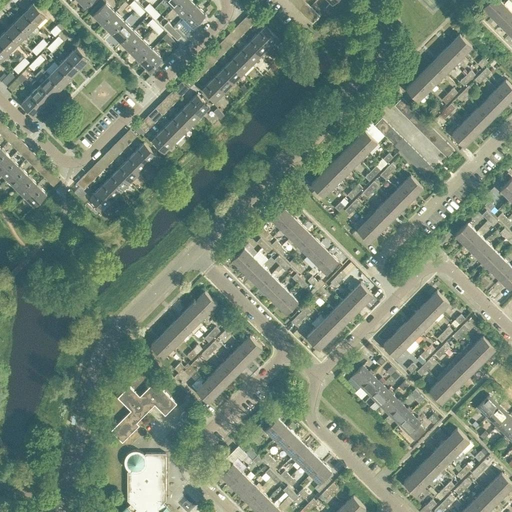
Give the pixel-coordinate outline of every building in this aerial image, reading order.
[(133,0),(130,4),(135,9),(139,5),(134,0),(133,0)] [(180,0),(174,7),(183,16),(196,3),(193,0),(180,0)] [(329,0),(331,1),(324,8),(329,14),(342,0),(329,0)] [(488,0),(483,5),(492,14),(504,2),(501,0),(488,0)] [(33,1),(24,11),(37,24),(46,14),(33,1)] [(93,14),(103,23),(115,10),(106,1),(93,14)] [(307,2),(300,10),(303,13),(310,5),(307,2)] [(492,14),(501,23),(511,12),(511,10),(504,2),(492,14)] [(145,7),(150,12),(154,8),(149,3),(145,7)] [(196,3),(183,16),(193,25),(206,12),(196,3)] [(139,5),(135,9),(140,14),(144,10),(139,5)] [(154,8),(150,12),(156,17),(160,13),(154,8)] [(103,23),(112,32),(125,19),(115,10),(103,23)] [(24,11),(15,20),(27,33),(37,24),(24,11)] [(317,12),(309,19),(312,22),(320,15),(317,12)] [(511,12),(501,23),(510,32),(511,29),(511,12)] [(242,19),(243,19),(250,26),(253,23),(246,16),(242,19)] [(148,22),(154,27),(158,23),(152,18),(148,22)] [(112,32),(121,41),(134,28),(125,19),(112,32)] [(15,20),(5,29),(18,42),(27,33),(15,20)] [(163,25),(169,30),(173,26),(168,21),(163,25)] [(158,23),(154,27),(159,32),(163,28),(158,23)] [(266,23),(257,32),(269,45),(279,36),(266,23)] [(51,30),(55,34),(61,29),(56,25),(51,30)] [(234,28),(241,35),(244,32),(237,25),(234,28)] [(179,32),(173,26),(169,30),(177,39),(181,34),(179,32)] [(121,41),(130,51),(143,38),(134,28),(121,41)] [(5,29),(0,34),(0,42),(9,52),(18,42),(5,29)] [(163,36),(171,45),(175,40),(167,32),(163,36)] [(257,32),(248,41),(261,54),(269,45),(257,32)] [(225,37),(232,44),(235,41),(228,33),(225,37)] [(460,33),(451,42),(463,54),(472,45),(460,33)] [(59,35),(53,40),(57,45),(63,39),(59,35)] [(43,38),(38,43),(42,47),(47,42),(43,38)] [(130,51),(140,60),(152,47),(143,38),(130,51)] [(57,45),(53,40),(48,46),(52,50),(57,45)] [(248,41),(239,50),(252,63),(261,54),(248,41)] [(0,42),(0,60),(9,52),(0,42)] [(216,46),(223,53),(226,50),(219,42),(216,46)] [(451,42),(442,51),(454,63),(463,54),(451,42)] [(42,47),(38,43),(32,49),(37,53),(42,47)] [(77,45),(68,55),(81,67),(90,58),(77,45)] [(152,47),(140,60),(149,69),(162,56),(152,47)] [(239,50),(230,59),(243,72),(252,63),(239,50)] [(207,55),(214,62),(217,59),(210,51),(207,55)] [(442,51),(433,60),(445,72),(454,63),(442,51)] [(40,54),(35,59),(39,63),(44,58),(40,54)] [(68,55),(58,64),(71,77),(81,67),(68,55)] [(25,56),(19,62),(24,66),(29,61),(25,56)] [(478,62),(482,66),(488,60),(483,56),(478,62)] [(39,63),(35,59),(30,64),(34,68),(39,63)] [(230,59),(221,68),(234,81),(243,72),(230,59)] [(198,63),(198,64),(205,71),(208,68),(201,60),(198,63)] [(433,60),(424,69),(436,81),(445,72),(433,60)] [(24,66),(19,62),(14,67),(18,71),(24,66)] [(58,64),(49,73),(62,86),(71,77),(58,64)] [(486,66),(481,72),(485,76),(491,70),(486,66)] [(221,68),(212,77),(225,90),(234,81),(221,68)] [(45,69),(36,78),(53,95),(62,86),(49,73),(45,69)] [(424,69),(415,78),(427,90),(436,81),(424,69)] [(468,72),(465,74),(470,79),(475,73),(471,69),(468,72)] [(189,73),(196,80),(199,77),(192,70),(189,73)] [(2,79),(6,84),(14,75),(10,71),(2,79)] [(22,72),(17,77),(21,82),(26,76),(22,72)] [(485,76),(481,72),(475,77),(479,82),(485,76)] [(470,79),(465,74),(460,80),(464,84),(470,79)] [(21,82),(17,77),(8,86),(13,90),(21,82)] [(225,90),(212,77),(203,87),(216,99),(225,90)] [(36,87),(31,92),(44,104),(53,95),(36,78),(32,83),(36,87)] [(427,90),(415,78),(406,87),(418,99),(427,90)] [(511,84),(506,78),(496,87),(509,100),(511,96),(511,84)] [(469,84),(463,90),(467,94),(473,88),(469,84)] [(174,88),(181,95),(184,92),(177,85),(174,88)] [(453,87),(448,92),(452,96),(457,91),(453,87)] [(496,87),(488,96),(500,109),(509,100),(496,87)] [(467,94),(463,90),(457,95),(462,100),(467,94)] [(44,104),(31,92),(21,101),(34,114),(44,104)] [(197,92),(188,101),(201,114),(210,105),(197,92)] [(452,96),(448,92),(442,98),(446,102),(452,96)] [(165,97),(172,104),(176,101),(168,93),(165,97)] [(395,104),(399,108),(406,100),(402,96),(395,104)] [(488,96),(479,105),(491,118),(500,109),(488,96)] [(399,108),(403,112),(410,104),(406,100),(399,108)] [(188,101),(179,110),(192,123),(201,114),(188,101)] [(156,106),(163,113),(167,110),(159,102),(156,106)] [(451,102),(445,108),(449,112),(455,106),(451,102)] [(403,112),(407,116),(414,108),(410,104),(403,112)] [(430,110),(434,115),(440,109),(435,105),(430,110)] [(479,105),(470,114),(482,126),(491,118),(479,105)] [(407,116),(411,120),(418,112),(414,108),(407,116)] [(449,112),(445,108),(440,113),(444,117),(449,112)] [(179,110),(170,119),(183,132),(192,123),(179,110)] [(147,114),(147,115),(155,122),(158,119),(150,111),(147,114)] [(411,120),(415,124),(422,116),(418,112),(411,120)] [(470,114),(461,123),(473,135),(482,126),(470,114)] [(374,124),(378,128),(386,120),(382,116),(374,124)] [(415,124),(419,128),(426,120),(422,116),(415,124)] [(170,119),(161,128),(174,141),(183,132),(170,119)] [(378,128),(382,132),(390,124),(386,120),(378,128)] [(419,128),(423,132),(430,124),(426,120),(419,128)] [(138,124),(145,131),(149,128),(141,121),(138,124)] [(473,135),(461,123),(452,132),(464,145),(473,135)] [(0,130),(0,131),(3,134),(10,127),(7,124),(0,130)] [(382,132),(387,136),(394,128),(390,124),(382,132)] [(423,132),(427,136),(435,128),(430,124),(423,132)] [(174,141),(161,128),(152,138),(165,150),(174,141)] [(365,128),(356,137),(368,149),(377,140),(365,128)] [(387,136),(391,140),(398,132),(394,128),(387,136)] [(427,136),(431,140),(439,132),(435,128),(427,136)] [(391,140),(395,144),(402,136),(398,132),(391,140)] [(431,140),(435,144),(443,136),(439,132),(431,140)] [(8,140),(11,143),(19,136),(16,133),(8,140)] [(121,137),(128,144),(132,141),(124,133),(121,137)] [(395,144),(399,148),(406,140),(402,136),(395,144)] [(435,144),(439,148),(447,140),(443,136),(435,144)] [(356,137),(347,146),(359,158),(368,149),(356,137)] [(399,148),(403,152),(410,144),(406,140),(399,148)] [(439,148),(443,152),(451,144),(447,140),(439,148)] [(144,141),(135,150),(148,163),(157,154),(144,141)] [(17,149),(20,152),(28,145),(25,142),(17,149)] [(112,146),(119,153),(123,150),(115,142),(112,146)] [(403,152),(407,156),(414,149),(410,144),(403,152)] [(451,144),(443,152),(447,156),(455,148),(451,144)] [(347,146),(338,155),(350,167),(359,158),(347,146)] [(0,148),(0,166),(11,156),(2,147),(0,148)] [(407,156),(411,160),(418,153),(414,149),(407,156)] [(26,158),(29,161),(37,154),(33,150),(26,158)] [(135,150),(126,159),(139,172),(148,163),(135,150)] [(103,154),(110,162),(114,159),(106,151),(103,154)] [(393,156),(389,152),(383,157),(387,161),(393,156)] [(411,160),(415,164),(422,157),(418,153),(411,160)] [(338,155),(329,164),(342,176),(350,167),(338,155)] [(0,166),(0,170),(7,177),(20,165),(11,156),(0,166)] [(415,164),(419,168),(426,161),(422,157),(415,164)] [(35,167),(38,170),(46,162),(42,159),(35,167)] [(126,159),(117,168),(130,181),(139,172),(126,159)] [(105,168),(97,160),(94,163),(102,171),(105,168)] [(419,168),(423,172),(431,165),(426,161),(419,168)] [(392,162),(386,167),(390,171),(396,166),(392,162)] [(329,164),(320,173),(333,185),(342,176),(329,164)] [(376,164),(371,170),(375,174),(380,168),(376,164)] [(7,177),(16,186),(29,173),(20,165),(7,177)] [(431,165),(423,172),(427,176),(435,169),(431,165)] [(390,171),(386,167),(380,173),(385,177),(390,171)] [(44,176),(47,179),(54,171),(51,168),(44,176)] [(117,168),(108,177),(121,190),(130,181),(117,168)] [(85,172),(93,180),(96,177),(88,169),(85,172)] [(375,174),(371,170),(365,175),(369,180),(375,174)] [(16,186),(25,195),(38,182),(29,173),(16,186)] [(333,185),(320,173),(311,182),(324,194),(333,185)] [(411,174),(402,183),(414,195),(423,186),(411,174)] [(511,175),(500,188),(509,197),(511,194),(511,175)] [(108,177),(99,186),(112,199),(121,190),(108,177)] [(76,182),(83,189),(87,186),(79,178),(76,182)] [(374,179),(368,185),(372,189),(378,184),(374,179)] [(38,182),(25,195),(34,204),(47,192),(38,182)] [(358,182),(353,188),(357,192),(363,186),(358,182)] [(402,183),(393,192),(405,204),(414,195),(402,183)] [(372,189),(368,185),(363,191),(367,195),(372,189)] [(112,199),(99,186),(90,195),(103,208),(112,199)] [(357,192),(353,188),(347,193),(352,197),(357,192)] [(393,192),(384,201),(396,213),(405,204),(393,192)] [(356,197),(350,203),(355,207),(360,202),(356,197)] [(485,203),(491,209),(495,205),(489,199),(485,203)] [(335,206),(339,210),(345,204),(341,200),(335,206)] [(384,201),(375,210),(387,222),(396,213),(384,201)] [(355,207),(350,203),(345,209),(349,213),(355,207)] [(272,218),(281,227),(293,214),(284,205),(272,218)] [(482,213),(488,219),(492,214),(486,209),(482,213)] [(375,210),(366,219),(379,231),(387,222),(375,210)] [(497,216),(503,221),(507,217),(502,211),(497,216)] [(281,227),(290,235),(302,223),(293,214),(281,227)] [(492,214),(488,219),(493,224),(497,220),(492,214)] [(511,221),(507,217),(503,221),(509,227),(511,223),(511,221)] [(379,231),(366,219),(357,228),(369,240),(379,231)] [(455,233),(464,242),(477,230),(467,221),(455,233)] [(290,235),(299,244),(311,232),(302,223),(290,235)] [(269,232),(263,226),(259,230),(265,236),(269,232)] [(500,231),(505,237),(510,232),(504,227),(500,231)] [(464,242),(473,251),(485,239),(477,230),(464,242)] [(299,244),(308,253),(320,241),(311,232),(299,244)] [(256,240),(262,246),(266,242),(261,236),(256,240)] [(272,243),(277,248),(282,244),(276,239),(272,243)] [(473,251),(482,260),(494,248),(485,239),(473,251)] [(308,253),(317,262),(329,250),(320,241),(308,253)] [(266,242),(262,246),(268,251),(272,247),(266,242)] [(282,244),(277,248),(283,254),(287,250),(282,244)] [(232,258),(241,267),(253,255),(244,245),(232,258)] [(482,260),(491,269),(503,257),(494,248),(482,260)] [(329,250),(317,262),(326,271),(338,259),(329,250)] [(274,258),(280,264),(284,259),(279,254),(274,258)] [(241,267),(250,276),(262,263),(253,255),(241,267)] [(290,261),(295,266),(299,262),(294,256),(290,261)] [(491,269),(500,278),(511,265),(503,257),(491,269)] [(284,259),(280,264),(286,269),(290,265),(284,259)] [(299,262),(295,266),(301,272),(305,267),(299,262)] [(250,276),(259,285),(271,272),(262,263),(250,276)] [(511,265),(500,278),(509,287),(511,284),(511,265)] [(342,269),(336,275),(340,279),(346,273),(342,269)] [(259,285),(268,293),(280,281),(271,272),(259,285)] [(292,276),(298,281),(302,277),(296,272),(292,276)] [(318,280),(312,274),(308,278),(313,284),(318,280)] [(340,279),(336,275),(331,280),(335,285),(340,279)] [(302,277),(298,281),(303,287),(308,283),(302,277)] [(268,293),(277,302),(289,290),(280,281),(268,293)] [(361,281),(352,290),(364,302),(373,293),(361,281)] [(322,285),(316,291),(320,295),(326,289),(322,285)] [(205,289),(196,298),(208,311),(217,302),(205,289)] [(437,289),(428,298),(440,310),(449,301),(437,289)] [(289,290),(277,302),(286,311),(298,299),(289,290)] [(352,290),(343,299),(355,311),(364,302),(352,290)] [(320,295),(316,291),(311,296),(315,300),(320,295)] [(196,298),(187,307),(199,320),(208,311),(196,298)] [(428,298),(419,307),(431,319),(440,310),(428,298)] [(343,299),(334,308),(346,320),(355,311),(343,299)] [(306,305),(301,311),(305,315),(310,309),(306,305)] [(187,307),(178,316),(190,329),(199,320),(187,307)] [(419,307),(410,316),(423,328),(431,319),(419,307)] [(334,308),(325,317),(337,329),(346,320),(334,308)] [(305,315),(301,311),(291,320),(296,324),(305,315)] [(223,318),(227,322),(232,317),(228,312),(223,318)] [(455,318),(459,322),(465,317),(461,313),(455,318)] [(178,316),(169,325),(181,337),(190,329),(178,316)] [(410,316),(401,325),(414,337),(423,328),(410,316)] [(325,317),(316,326),(328,338),(337,329),(325,317)] [(231,322),(225,328),(230,332),(235,327),(231,322)] [(464,323),(458,328),(462,332),(468,327),(464,323)] [(169,325),(160,334),(173,346),(181,337),(169,325)] [(216,325),(210,330),(214,335),(220,329),(216,325)] [(401,325),(393,334),(405,346),(414,337),(401,325)] [(448,325),(443,331),(447,335),(453,329),(448,325)] [(328,338),(316,326),(307,335),(319,347),(328,338)] [(230,332),(225,328),(220,334),(224,338),(230,332)] [(462,332),(458,328),(453,334),(457,338),(462,332)] [(214,335),(210,330),(204,336),(209,340),(214,335)] [(447,335),(443,331),(437,336),(442,341),(447,335)] [(173,346),(160,334),(151,343),(163,355),(173,346)] [(250,334),(241,343),(253,355),(262,346),(250,334)] [(405,346),(393,334),(383,343),(396,355),(405,346)] [(483,335),(474,344),(486,356),(495,347),(483,335)] [(213,340),(208,346),(212,350),(217,344),(213,340)] [(446,340),(440,346),(445,350),(450,345),(446,340)] [(198,342),(192,348),(196,352),(202,347),(198,342)] [(241,343),(232,352),(244,364),(253,355),(241,343)] [(431,343),(425,349),(429,353),(435,347),(431,343)] [(474,344),(465,353),(477,365),(486,356),(474,344)] [(212,350),(208,346),(202,351),(206,355),(212,350)] [(445,350),(440,346),(435,352),(439,356),(445,350)] [(196,352),(192,348),(187,354),(191,358),(196,352)] [(429,353),(425,349),(420,354),(424,358),(429,353)] [(232,352),(223,361),(235,373),(244,364),(232,352)] [(465,353),(456,362),(468,374),(477,365),(465,353)] [(386,359),(382,355),(377,360),(381,364),(386,359)] [(195,358),(190,363),(194,368),(199,362),(195,358)] [(428,358),(423,364),(427,368),(433,363),(428,358)] [(174,366),(178,370),(184,365),(180,360),(174,366)] [(223,361),(214,370),(227,382),(235,373),(223,361)] [(407,367),(411,371),(417,365),(413,361),(407,367)] [(456,362),(447,371),(460,383),(468,374),(456,362)] [(194,368),(190,363),(184,369),(188,373),(194,368)] [(351,376),(361,385),(373,373),(374,374),(376,373),(371,368),(369,369),(363,364),(351,376)] [(427,368),(423,364),(417,370),(421,374),(427,368)] [(386,370),(391,374),(396,369),(391,365),(386,370)] [(214,370),(205,379),(218,391),(227,382),(214,370)] [(395,378),(399,374),(395,370),(391,374),(395,378)] [(447,371),(438,380),(451,392),(460,383),(447,371)] [(361,385),(370,395),(382,383),(383,384),(385,382),(380,377),(378,379),(374,374),(373,373),(361,385)] [(218,391),(205,379),(196,388),(209,400),(218,391)] [(403,389),(409,383),(405,379),(399,385),(403,389)] [(111,429),(123,440),(139,424),(137,421),(155,403),(165,413),(177,402),(155,380),(140,395),(129,384),(118,396),(131,409),(111,429)] [(451,392),(438,380),(429,389),(442,401),(451,392)] [(370,395),(380,404),(392,392),(393,393),(395,391),(390,386),(388,388),(383,384),(382,383),(370,395)] [(380,404),(389,414),(401,401),(402,403),(404,401),(399,396),(397,398),(393,393),(392,392),(380,404)] [(481,410),(486,414),(487,415),(499,403),(489,394),(477,406),(476,405),(475,406),(480,411),(481,410)] [(389,414),(399,423),(411,411),(412,412),(414,410),(409,405),(407,407),(402,403),(401,401),(389,414)] [(491,419),(495,424),(497,425),(509,413),(499,403),(487,415),(486,414),(484,416),(489,421),(491,419)] [(181,414),(188,422),(193,418),(185,410),(181,414)] [(411,411),(399,423),(415,439),(425,428),(419,422),(420,421),(421,422),(423,420),(418,415),(416,416),(412,412),(411,411)] [(266,428),(275,437),(287,424),(278,415),(274,419),(269,413),(249,433),(258,442),(263,437),(260,434),(266,428)] [(501,429),(505,433),(506,434),(511,428),(511,415),(509,413),(497,425),(495,424),(494,425),(499,430),(501,429)] [(275,437),(284,446),(296,433),(287,424),(275,437)] [(457,426),(448,436),(461,448),(470,439),(457,426)] [(510,438),(511,440),(511,428),(506,434),(505,433),(503,435),(508,440),(510,438)] [(284,446),(293,454),(305,442),(296,433),(284,446)] [(448,436),(439,445),(452,457),(461,448),(448,436)] [(293,454),(302,463),(314,451),(305,442),(293,454)] [(221,473),(230,482),(242,470),(233,461),(239,455),(242,458),(247,452),(239,444),(219,464),(224,469),(221,473)] [(439,445),(430,454),(443,466),(452,457),(439,445)] [(173,511),(163,502),(166,498),(166,451),(146,452),(145,453),(144,452),(143,451),(142,450),(141,450),(140,450),(140,449),(139,449),(137,449),(135,449),(133,449),(131,449),(130,450),(129,451),(128,451),(127,453),(126,454),(126,455),(125,456),(125,457),(125,458),(125,459),(125,460),(125,461),(125,462),(125,463),(126,464),(126,465),(127,466),(128,467),(128,468),(129,469),(128,470),(128,499),(131,502),(121,511),(173,511)] [(475,455),(479,459),(485,454),(480,449),(475,455)] [(263,455),(268,461),(273,457),(267,451),(263,455)] [(302,463),(311,472),(323,460),(314,451),(302,463)] [(253,458),(259,464),(263,460),(257,454),(253,458)] [(446,469),(443,466),(430,454),(422,462),(434,475),(438,478),(443,473),(446,469)] [(273,457),(268,461),(274,466),(278,462),(273,457)] [(483,459),(478,465),(482,469),(487,464),(483,459)] [(323,460),(311,472),(319,481),(315,486),(319,490),(330,479),(326,475),(332,469),(323,460)] [(422,462),(413,471),(425,484),(434,475),(422,462)] [(468,462),(462,467),(467,472),(472,466),(468,462)] [(482,469),(478,465),(472,471),(476,475),(482,469)] [(265,471),(271,476),(275,472),(269,466),(265,471)] [(467,472),(462,467),(457,473),(461,477),(467,472)] [(281,473),(286,479),(290,474),(285,469),(281,473)] [(230,482),(239,491),(251,478),(242,470),(230,482)] [(425,484),(413,471),(404,481),(416,493),(425,484)] [(511,480),(502,471),(493,480),(505,492),(511,484),(511,480)] [(275,472),(271,476),(276,482),(275,482),(274,485),(277,488),(283,482),(279,479),(281,477),(275,472)] [(290,474),(286,479),(292,484),(296,480),(290,474)] [(465,477),(460,483),(464,487),(470,481),(465,477)] [(239,491),(248,500),(260,487),(251,478),(239,491)] [(450,480),(445,485),(449,490),(454,484),(450,480)] [(493,480),(484,489),(496,501),(505,492),(493,480)] [(333,481),(328,487),(332,491),(337,485),(333,481)] [(464,487),(460,483),(454,488),(459,493),(464,487)] [(283,488),(289,494),(293,490),(287,484),(283,488)] [(449,490),(445,485),(439,491),(443,495),(449,490)] [(248,500),(257,508),(269,496),(260,487),(248,500)] [(299,491),(304,497),(309,492),(303,487),(299,491)] [(332,491),(328,487),(322,492),(326,496),(332,491)] [(484,489),(475,498),(487,510),(496,501),(484,489)] [(293,490),(289,494),(294,500),(299,495),(293,490)] [(353,494),(344,503),(353,511),(359,511),(366,506),(353,494)] [(448,495),(442,501),(446,505),(452,499),(448,495)] [(257,508),(260,511),(270,511),(278,505),(269,496),(257,508)] [(313,497),(308,502),(312,506),(318,501),(313,497)] [(427,503),(431,507),(431,508),(437,502),(432,498),(427,503)] [(475,498),(466,507),(471,511),(485,511),(487,510),(475,498)] [(439,511),(446,505),(442,501),(435,508),(435,509),(434,510),(435,511),(439,511)] [(306,511),(312,506),(308,502),(302,508),(306,511)] [(353,511),(344,503),(335,511),(353,511)]
